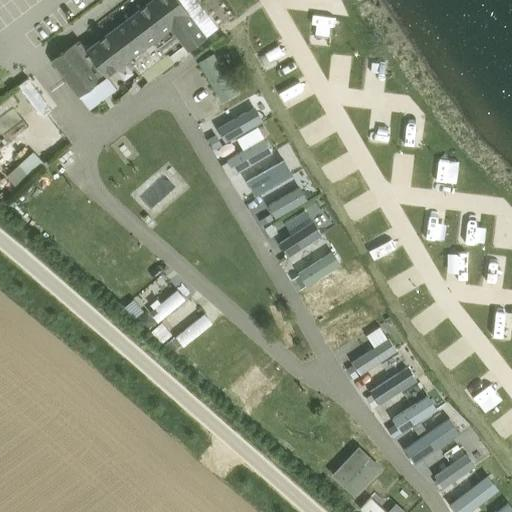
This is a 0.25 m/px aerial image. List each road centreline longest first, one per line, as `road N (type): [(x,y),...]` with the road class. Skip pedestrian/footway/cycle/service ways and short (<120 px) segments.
road 1 (unclassified): [(312,511),(0,240)]
road 2 (unclassified): [(114,0),(37,58),(0,75)]
